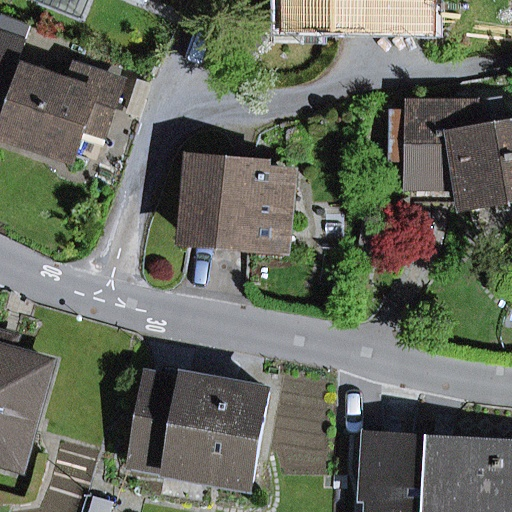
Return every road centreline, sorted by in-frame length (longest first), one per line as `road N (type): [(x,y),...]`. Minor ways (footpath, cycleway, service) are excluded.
road 1 (residential): [(102,303),(134,193),(163,150),(194,128),(353,83),(511,62)]
road 2 (residential): [(511,384),(102,303)]
